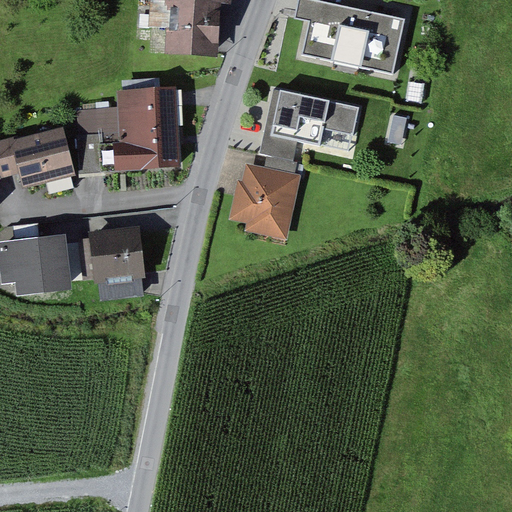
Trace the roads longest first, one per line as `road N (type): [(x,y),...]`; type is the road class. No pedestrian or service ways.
road 1 (residential): [(147,484),(202,215),(271,0)]
road 2 (residential): [(147,484),(0,497)]
